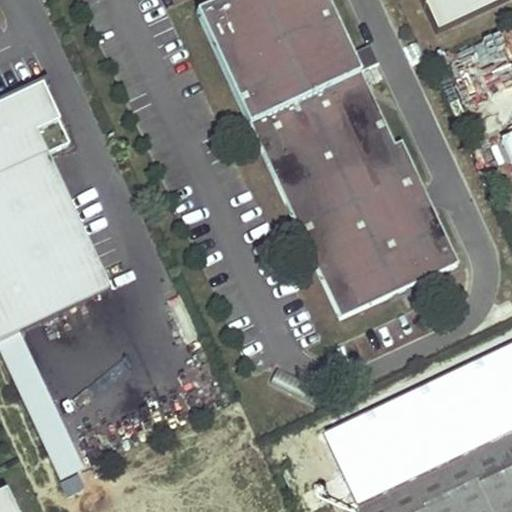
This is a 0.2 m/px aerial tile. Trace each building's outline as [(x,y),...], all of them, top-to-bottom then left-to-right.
[(225,0),(197,13),(338,317),(456,262),(400,140),(393,143),(360,71),(353,57),(326,0),(225,0)] [(419,0),(436,35),(511,0),(419,0)] [(360,54),(353,57),(360,71),(366,67),(360,54)] [(36,85),(0,100),(0,353),(57,480),(79,470),(17,333),(104,294),(41,154),(63,145),(36,85)] [(511,170),(511,141),(502,147),(511,170)] [(511,511),(511,435),(355,510),(355,511),(511,511)] [(79,475),(58,481),(63,496),(84,490),(79,475)] [(0,511),(8,511),(0,492),(0,511)]
